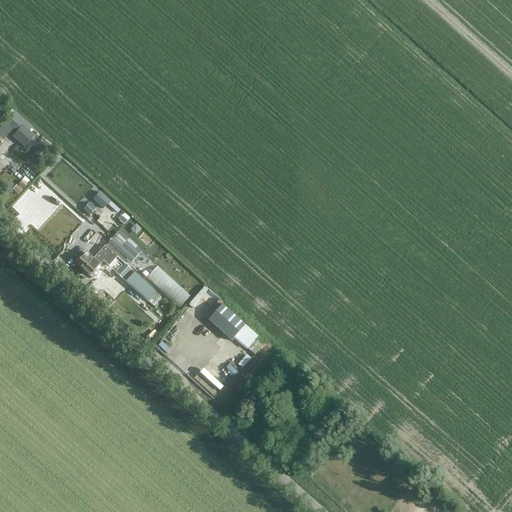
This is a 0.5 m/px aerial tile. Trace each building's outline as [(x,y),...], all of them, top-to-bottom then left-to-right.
[(13,139),(25,149),(35,138),(23,127),(13,139)] [(35,155),(43,162),(50,153),(42,146),(35,155)] [(18,196),(22,191),(16,186),(11,191),(18,196)] [(101,208),(108,201),(100,193),(93,200),(101,208)] [(82,211),(89,217),(95,210),(88,204),(82,211)] [(123,226),(129,219),(124,215),(118,222),(123,226)] [(152,241),(155,237),(146,231),(143,235),(152,241)] [(139,254),(117,234),(108,243),(107,243),(131,264),(139,254)] [(76,264),(83,270),(107,243),(102,238),(92,250),(92,251),(88,256),(85,253),(76,264)] [(103,261),(108,256),(113,261),(117,257),(110,251),(108,249),(105,246),(108,243),(107,243),(83,270),(90,277),(90,276),(93,279),(97,278),(99,276),(99,272),(96,270),(101,264),(104,267),(107,264),(103,261)] [(134,290),(149,302),(153,307),(161,298),(156,294),(148,286),(137,276),(125,264),(115,273),(128,286),(129,285),(134,290)] [(222,306),(208,321),(231,341),(245,327),(222,306)] [(254,354),(260,347),(254,342),(248,349),(254,354)] [(244,368),(251,357),(246,354),(239,365),(244,368)]
